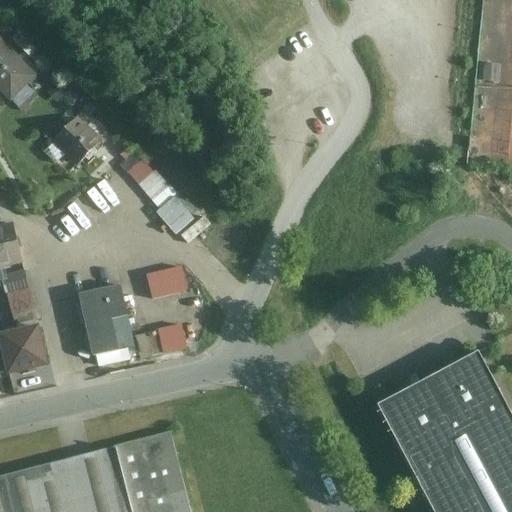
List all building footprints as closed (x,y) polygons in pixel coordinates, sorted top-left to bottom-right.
[(38,80),(0,42),(0,95),(11,106),(38,80)] [(104,148),(80,122),(54,148),(79,172),(104,148)] [(182,226),(198,211),(145,156),(129,171),(182,226)] [(0,272),(25,267),(15,226),(0,229),(0,272)] [(31,322),(41,320),(32,276),(11,280),(18,314),(29,312),(31,322)] [(81,303),(97,370),(143,359),(127,292),(81,303)] [(141,334),(145,358),(193,351),(189,326),(141,334)] [(1,336),(10,378),(52,369),(43,327),(1,336)] [(511,511),(511,410),(481,352),(382,405),(439,511),(511,511)] [(0,476),(0,511),(190,511),(172,434),(0,476)]
